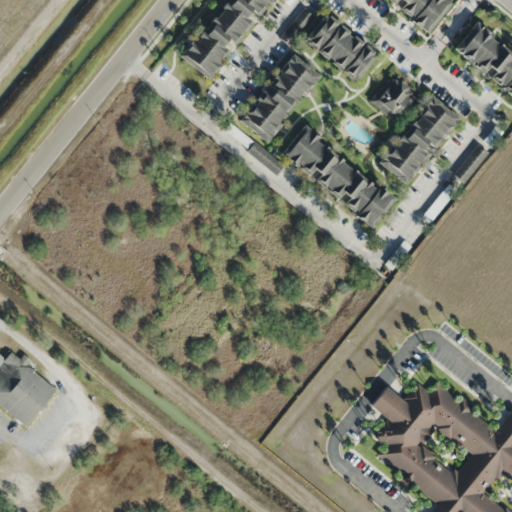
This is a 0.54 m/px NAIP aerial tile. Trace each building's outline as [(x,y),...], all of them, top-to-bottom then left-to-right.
[(221,0),(178,58),(206,79),(255,15),(257,16),(268,0),(221,0)] [(383,0),(426,32),(448,3),(443,0),(383,0)] [(353,82),(375,55),(323,13),(302,40),(353,82)] [(511,53),(470,23),(450,50),(511,95),(511,53)] [(235,120),(263,142),(317,76),(289,53),(235,120)] [(368,101),(392,122),(414,96),(390,75),(368,101)] [(427,153),(428,154),(456,117),(427,95),(376,164),(404,185),(427,153)] [(277,155),(371,226),(392,197),(298,127),(277,155)] [(462,182),(487,155),(477,146),(452,174),(462,182)] [(54,390),(27,366),(31,362),(22,355),(18,359),(10,351),(3,358),(0,355),(0,406),(22,427),(54,390)] [(511,511),(511,412),(510,411),(496,429),(434,382),(426,391),(415,383),(402,400),(383,386),(368,405),(387,419),(373,437),(383,444),(371,460),(432,506),(427,511),(511,511)]
